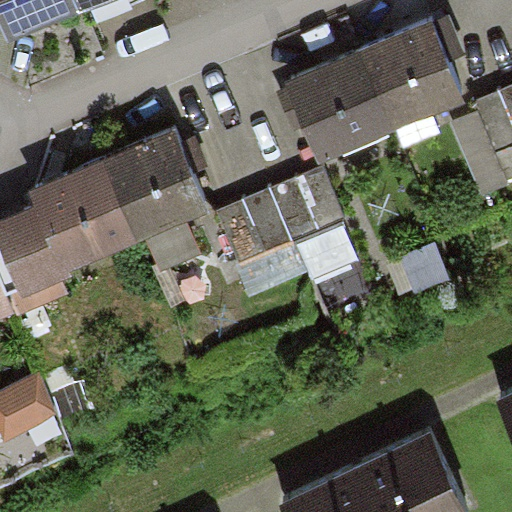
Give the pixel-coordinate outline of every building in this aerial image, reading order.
[(0,0),(0,23),(1,26),(60,0),(0,0)] [(426,9),(284,71),(289,81),(275,87),(292,127),(303,122),(315,149),(460,86),(426,9)] [(511,179),(511,82),(464,104),(468,115),(443,127),(474,196),(511,179)] [(168,116),(99,147),(135,224),(176,205),(204,193),(168,116)] [(135,224),(99,147),(24,181),(31,191),(60,258),(135,224)] [(317,164),(266,184),(288,240),(298,237),(339,219),(317,164)] [(266,184),(206,211),(231,264),(288,240),(266,184)] [(60,258),(31,191),(0,204),(0,252),(13,283),(52,267),(62,263),(60,258)] [(176,205),(135,224),(153,264),(194,246),(176,205)] [(339,219),(298,237),(312,271),(354,252),(339,219)] [(13,283),(0,252),(0,304),(6,302),(0,289),(13,283)] [(0,289),(6,302),(12,317),(64,295),(52,267),(13,283),(0,289)] [(32,377),(4,391),(20,422),(47,409),(32,377)] [(511,382),(498,389),(511,415),(511,382)] [(439,420),(277,495),(284,511),(461,511),(478,504),(439,420)]
